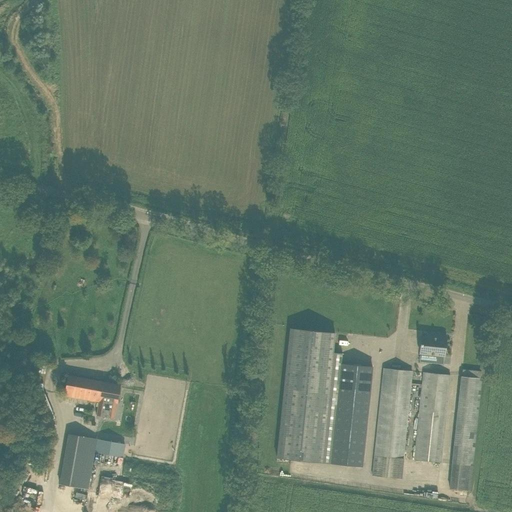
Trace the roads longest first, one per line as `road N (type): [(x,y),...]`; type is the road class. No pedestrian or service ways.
road 1 (unclassified): [(511,310),(0,178)]
road 2 (unknown): [(148,216),(119,348),(101,362),(64,361),(55,372),(64,426),(53,511)]
road 3 (track): [(237,511),(269,247)]
